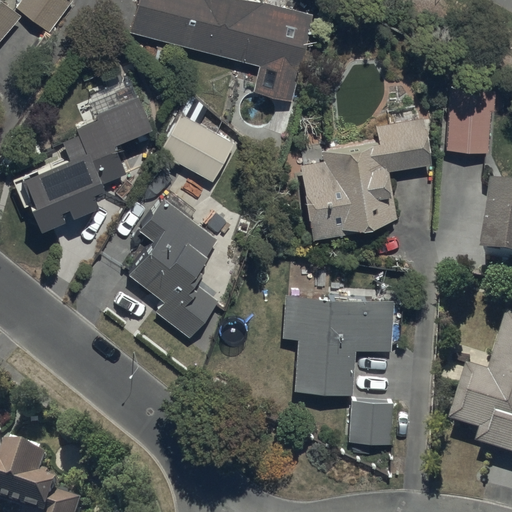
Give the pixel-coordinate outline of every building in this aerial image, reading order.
[(0,4),(0,42),(24,14),(46,33),(70,5),(63,0),(23,0),(11,14),(0,4)] [(310,18),(243,0),(137,0),(128,35),(257,69),(251,91),(288,101),(310,18)] [(147,133),(128,81),(89,95),(92,105),(78,111),(82,122),(72,126),(76,136),(70,138),(67,130),(46,138),(51,149),(59,146),(66,165),(18,183),(30,214),(28,215),(35,235),(54,228),(59,243),(67,240),(61,226),(94,213),(89,199),(98,196),(95,188),(121,178),(110,147),(147,133)] [(450,87),(444,152),(486,155),(489,113),(492,113),(494,91),(450,87)] [(232,145),(179,115),(157,154),(210,184),(232,145)] [(375,143),(321,153),(322,163),(297,167),(308,244),(368,236),(393,222),(392,203),(386,203),(383,174),(429,167),(422,120),(373,127),(375,143)] [(511,193),(499,191),(497,200),(492,199),(482,269),(511,273),(511,193)] [(193,212),(169,194),(143,227),(157,238),(127,278),(161,304),(153,314),(187,340),(215,303),(193,286),(200,276),(197,274),(206,262),(203,260),(217,242),(187,219),(193,212)] [(393,303),(284,296),(281,341),(297,342),(293,394),(351,397),(353,353),(390,355),(393,303)] [(511,319),(508,319),(490,378),(465,370),(451,415),(482,425),(478,438),(511,448),(511,319)] [(390,405),(350,402),(347,444),(387,447),(390,405)] [(0,511),(79,511),(83,500),(43,487),(49,468),(6,454),(1,470),(0,470),(0,511)]
